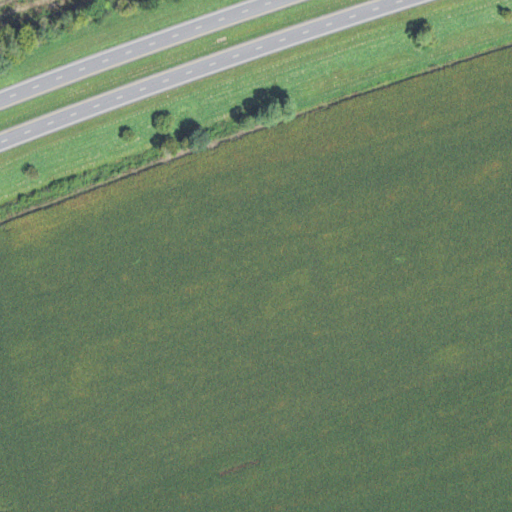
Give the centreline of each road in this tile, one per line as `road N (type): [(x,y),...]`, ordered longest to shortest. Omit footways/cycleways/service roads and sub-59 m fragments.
road 1 (trunk): [(0,141),(395,0)]
road 2 (trunk): [(279,0),(0,102)]
